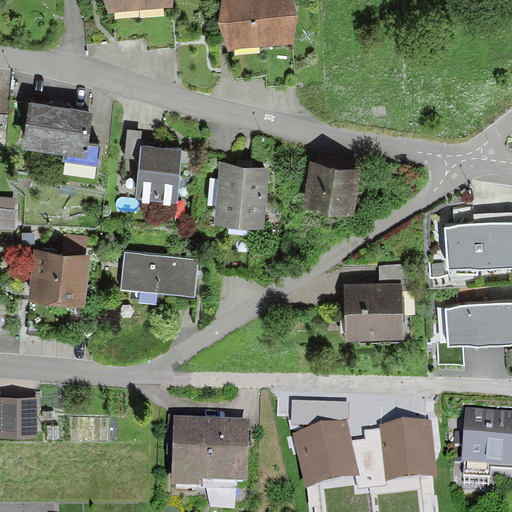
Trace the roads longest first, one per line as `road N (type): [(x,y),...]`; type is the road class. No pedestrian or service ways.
road 1 (residential): [(0,55),(319,137),(464,157)]
road 2 (residential): [(147,375),(414,203),(464,157)]
road 3 (residential): [(147,375),(511,390)]
road 4 (residential): [(0,365),(147,375)]
